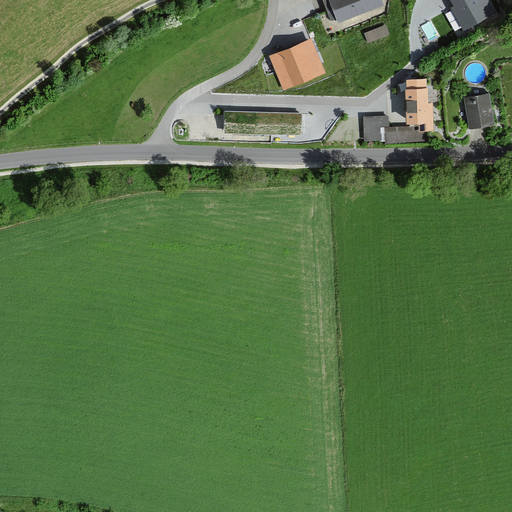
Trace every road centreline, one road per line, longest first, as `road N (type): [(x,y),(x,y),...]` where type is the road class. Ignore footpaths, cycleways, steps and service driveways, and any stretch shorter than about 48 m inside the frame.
road 1 (unclassified): [(511,151),(157,152)]
road 2 (residential): [(157,152),(175,107),(260,48),(273,0)]
road 3 (track): [(0,112),(83,43),(158,0)]
road 4 (unclassified): [(157,152),(0,161)]
